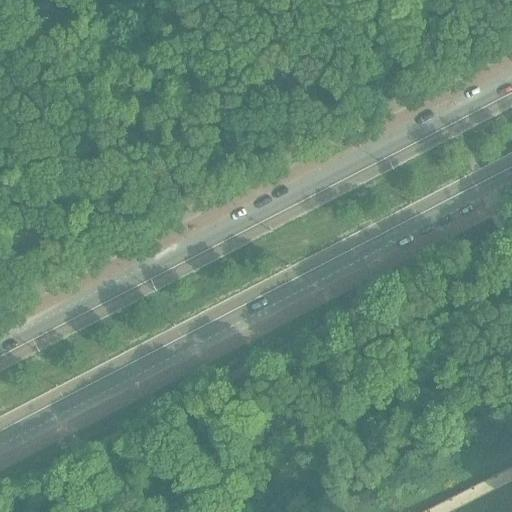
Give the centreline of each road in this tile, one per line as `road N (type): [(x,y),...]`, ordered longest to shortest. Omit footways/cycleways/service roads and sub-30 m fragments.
road 1 (tertiary): [(0,439),(511,175)]
road 2 (tertiary): [(511,87),(0,349)]
